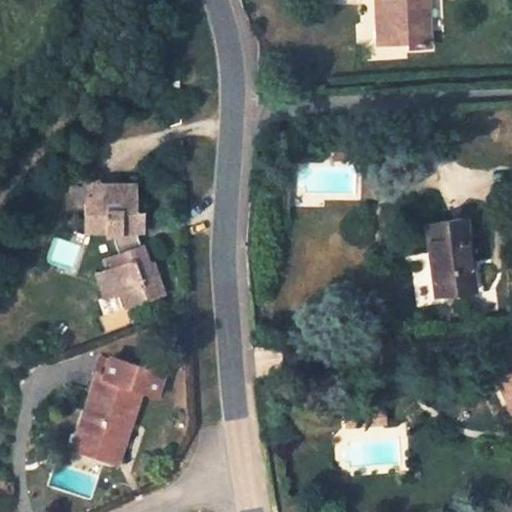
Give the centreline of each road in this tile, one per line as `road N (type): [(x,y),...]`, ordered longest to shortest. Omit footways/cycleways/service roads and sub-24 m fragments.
road 1 (residential): [(217,0),(235,135),(234,379),(248,477)]
road 2 (track): [(193,0),(0,223)]
